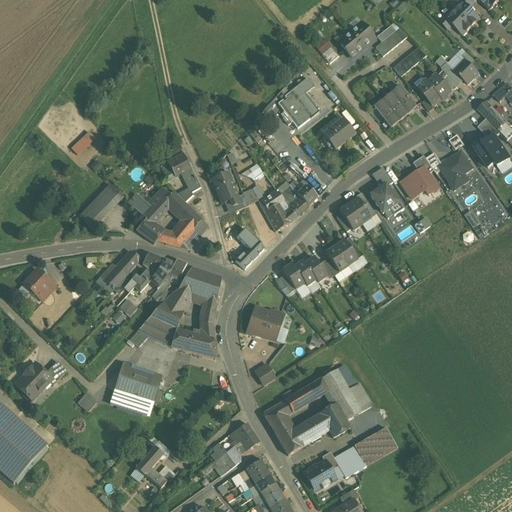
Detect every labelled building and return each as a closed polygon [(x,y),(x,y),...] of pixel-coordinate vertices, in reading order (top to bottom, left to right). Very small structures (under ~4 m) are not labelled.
[(474,6),(468,0),(463,0),(461,2),(470,10),(474,6)] [(498,4),(494,0),(476,0),(478,2),(489,12),(498,4)] [(470,10),(461,2),(457,6),(460,8),(455,13),(471,30),(480,21),(470,10)] [(471,30),(455,13),(451,18),(448,15),(444,19),(452,28),(463,38),(471,30)] [(452,28),(444,19),(439,23),(448,32),(452,28)] [(375,41),(361,25),(350,35),(363,50),(375,41)] [(391,28),(377,39),(381,44),(384,42),(389,38),(394,34),(395,33),(391,28)] [(407,39),(398,30),(395,33),(394,34),(401,43),(407,39)] [(394,34),(389,38),(397,47),(401,43),(394,34)] [(363,50),(350,35),(338,44),(352,60),(363,50)] [(397,47),(389,38),(384,42),(392,51),(397,47)] [(392,51),(384,42),(381,44),(380,46),(387,55),(392,51)] [(328,50),(322,43),(315,49),(321,56),(328,50)] [(387,55),(380,46),(375,49),(383,59),(387,55)] [(331,49),(322,57),(329,66),(338,58),(331,49)] [(427,58),(418,49),(412,54),(419,64),(427,58)] [(419,64),(412,54),(407,58),(415,68),(419,64)] [(474,62),(466,54),(462,59),(465,63),(466,62),(470,66),(474,62)] [(441,57),(436,63),(442,68),(447,63),(441,57)] [(415,68),(407,58),(402,62),(410,71),(415,68)] [(410,71),(402,62),(398,66),(405,75),(410,71)] [(455,73),(454,74),(463,82),(468,87),(479,75),(470,66),(466,62),(465,63),(455,73)] [(455,73),(446,65),(441,71),(443,72),(458,87),(463,82),(454,74),(455,73)] [(405,75),(398,66),(393,70),(401,79),(405,75)] [(458,87),(443,72),(438,77),(450,93),(452,91),(455,91),(459,88),(458,87)] [(438,77),(437,77),(435,76),(433,78),(432,81),(428,84),(442,101),(443,103),(445,103),(448,101),(448,98),(452,95),(450,93),(438,77)] [(307,81),(289,95),(310,121),(309,121),(310,121),(319,114),(304,96),(313,89),(307,81)] [(428,84),(427,82),(425,82),(422,84),(422,86),(417,90),(426,101),(432,108),(435,108),(437,106),(437,104),(442,101),(428,84)] [(294,83),(285,90),(289,94),(297,87),(294,83)] [(511,90),(506,84),(493,98),(499,104),(506,97),(508,95),(511,91),(511,90)] [(417,108),(401,89),(392,96),(408,115),(417,108)] [(310,121),(289,95),(284,98),(285,100),(277,106),(292,124),(297,131),(309,121),(310,121)] [(408,115),(392,96),(383,103),(399,123),(408,115)] [(432,108),(426,101),(422,105),(429,114),(434,110),(432,108)] [(399,123),(383,103),(374,110),(390,130),(399,123)] [(500,117),(486,104),(478,111),(492,125),(500,117)] [(286,117),(282,120),(288,127),(292,124),(286,117)] [(506,124),(500,117),(492,125),(498,131),(506,124)] [(343,121),(322,137),(335,153),(355,137),(343,121)] [(485,121),(478,129),(489,141),(494,137),(495,139),(500,136),(485,121)] [(511,137),(511,130),(506,124),(498,131),(508,142),(511,137)] [(88,132),(70,149),(77,157),(96,140),(88,132)] [(457,136),(449,142),(456,152),(464,147),(457,136)] [(489,141),(475,150),(488,170),(495,165),(498,169),(510,161),(495,139),(494,137),(489,141)] [(180,149),(169,155),(173,161),(183,157),(182,156),(183,156),(180,149)] [(226,156),(229,166),(237,163),(233,153),(226,156)] [(441,167),(438,169),(441,172),(454,192),(464,186),(460,180),(473,170),(462,153),(441,167)] [(441,167),(434,155),(425,161),(433,173),(435,176),(441,172),(438,169),(441,167)] [(173,161),(170,163),(170,164),(173,170),(177,176),(179,175),(183,173),(190,169),(190,170),(190,169),(183,156),(182,156),(183,157),(173,161)] [(423,158),(413,165),(418,173),(424,169),(428,176),(433,173),(425,161),(423,158)] [(170,164),(161,169),(167,181),(169,180),(166,174),(173,170),(170,164)] [(245,175),(253,182),(262,171),(253,165),(245,175)] [(190,170),(190,169),(183,173),(190,187),(192,191),(193,193),(200,189),(190,170)] [(428,176),(424,169),(418,173),(415,175),(426,191),(425,192),(428,196),(438,190),(428,176)] [(173,170),(166,174),(169,180),(177,176),(173,170)] [(382,170),(372,177),(379,187),(381,186),(383,188),(386,186),(387,187),(387,188),(392,184),(382,170)] [(183,173),(179,175),(186,189),(190,187),(183,173)] [(228,175),(212,182),(222,206),(227,204),(230,203),(232,209),(240,206),(237,199),(228,175)] [(415,175),(400,185),(411,201),(425,192),(426,191),(415,175)] [(295,182),(289,187),(295,193),(297,196),(301,192),(298,189),(300,187),(295,182)] [(124,199),(110,185),(78,218),(92,232),(124,199)] [(258,186),(252,191),(254,195),(258,201),(265,197),(258,186)] [(383,188),(370,197),(383,215),(390,210),(395,218),(404,211),(387,188),(387,187),(386,186),(383,188)] [(186,189),(180,192),(184,196),(192,191),(190,187),(186,189)] [(289,187),(279,195),(284,202),(287,199),(294,193),(289,187)] [(317,200),(309,191),(305,188),(301,192),(297,196),(300,199),(308,209),(317,200)] [(163,190),(147,206),(139,215),(146,222),(170,197),(163,191),(163,190)] [(184,196),(180,192),(175,197),(184,205),(193,197),(191,194),(193,193),(192,191),(184,196)] [(252,191),(242,194),(243,197),(248,207),(258,202),(258,201),(254,195),(252,191)] [(277,192),(262,203),(268,213),(277,207),(284,202),(279,195),(277,192)] [(294,193),(287,199),(292,206),(300,199),(297,196),(295,193),(294,193)] [(170,197),(146,222),(152,226),(169,209),(181,222),(191,212),(184,205),(175,197),(173,195),(170,197)] [(368,204),(361,195),(356,198),(358,200),(363,207),(368,204)] [(147,206),(137,196),(129,205),(139,215),(147,206)] [(248,207),(243,197),(237,199),(240,206),(232,209),(234,214),(248,209),(248,207)] [(292,206),(288,210),(290,213),(296,219),(308,209),(300,199),(292,206)] [(363,207),(358,200),(349,207),(362,226),(371,220),(363,207)] [(288,210),(288,209),(284,202),(277,207),(288,226),(296,220),(296,219),(290,213),(288,210)] [(288,226),(277,207),(268,213),(264,214),(275,234),(288,226)] [(362,226),(349,207),(339,213),(341,216),(351,231),(352,232),(362,226)] [(472,229),(480,225),(472,211),(465,215),(472,229)] [(170,240),(165,246),(179,250),(201,222),(191,212),(181,222),(184,224),(170,240)] [(351,231),(341,216),(336,219),(346,234),(351,231)] [(425,217),(414,226),(421,234),(432,226),(425,217)] [(152,226),(146,222),(136,234),(153,246),(154,246),(156,244),(165,246),(170,240),(152,226)] [(201,222),(179,250),(188,252),(207,228),(201,222)] [(244,231),(236,239),(240,243),(248,250),(256,242),(244,231)] [(474,242),(472,236),(469,237),(468,234),(463,236),(465,245),(474,242)] [(356,248),(349,239),(344,242),(351,251),(356,248)] [(256,242),(248,250),(235,264),(244,272),(264,251),(256,242)] [(344,242),(335,248),(348,268),(357,261),(351,251),(344,242)] [(348,268),(335,248),(326,255),(329,259),(339,274),(348,268)] [(130,252),(115,269),(119,273),(118,275),(124,280),(129,274),(140,261),(130,252)] [(163,262),(149,257),(147,261),(148,262),(145,268),(150,271),(147,275),(153,280),(159,273),(163,262)] [(319,266),(314,259),(305,265),(316,282),(316,283),(317,285),(327,279),(325,276),(319,266)] [(339,274),(329,259),(324,263),(330,272),(334,278),(339,274)] [(174,267),(163,262),(159,273),(153,280),(150,283),(158,290),(166,281),(170,277),(174,267)] [(174,267),(170,277),(171,278),(180,281),(187,266),(177,262),(174,267)] [(316,282),(305,265),(303,263),(294,269),(305,285),(304,286),(307,289),(316,283),(316,282)] [(330,272),(324,263),(319,266),(325,276),(330,272)] [(115,269),(111,266),(95,284),(105,292),(109,288),(113,292),(115,290),(109,285),(118,275),(119,273),(115,269)] [(305,285),(294,269),(292,266),(282,272),(285,276),(295,291),(295,292),(304,286),(305,285)] [(138,279),(145,272),(141,268),(135,276),(138,279)] [(220,281),(191,271),(184,283),(181,288),(178,293),(190,297),(205,303),(216,307),(221,283),(220,281)] [(56,289),(37,272),(23,286),(42,304),(56,289)] [(134,279),(123,291),(129,296),(135,289),(143,280),(147,275),(145,273),(139,280),(135,277),(134,279)] [(113,292),(118,296),(123,291),(134,279),(129,274),(124,280),(115,290),(113,292)] [(118,275),(109,285),(115,290),(124,280),(118,275)] [(153,280),(147,275),(143,280),(149,284),(150,283),(153,280)] [(295,291),(285,276),(280,280),(286,289),(290,295),(295,291)] [(135,289),(140,294),(149,284),(143,280),(135,289)] [(286,289),(280,280),(275,283),(281,292),(286,289)] [(158,290),(151,299),(155,303),(166,292),(170,287),(170,285),(171,283),(170,283),(166,281),(158,290)] [(166,292),(155,303),(157,304),(153,309),(157,312),(163,306),(170,297),(171,296),(166,292)] [(171,296),(170,297),(163,306),(184,315),(190,297),(178,293),(171,296)] [(127,302),(119,310),(123,314),(131,305),(127,302)] [(216,307),(205,303),(203,309),(215,312),(216,307)] [(131,305),(123,314),(129,319),(137,311),(131,305)] [(157,312),(138,333),(148,339),(171,349),(176,335),(184,315),(163,306),(157,312)] [(282,319),(256,310),(248,334),(256,336),(256,335),(261,337),(260,338),(274,343),(282,319)] [(119,326),(126,318),(119,312),(112,320),(119,326)] [(213,320),(202,321),(203,332),(206,332),(207,340),(213,342),(212,326),(213,320)] [(283,321),(281,327),(286,330),(289,324),(283,321)] [(148,339),(138,333),(130,342),(138,350),(148,339)] [(192,339),(176,335),(171,349),(171,350),(188,355),(192,339)] [(207,340),(193,337),(192,339),(188,355),(215,362),(216,346),(213,342),(207,340)] [(312,339),(309,346),(319,349),(321,342),(312,339)] [(57,363),(46,375),(56,384),(67,373),(57,363)] [(35,365),(15,387),(32,403),(49,385),(52,388),(56,384),(46,375),(35,365)] [(266,367),(255,374),(264,388),(275,381),(266,367)] [(161,381),(122,368),(110,406),(149,419),(153,404),(158,406),(162,393),(158,392),(161,381)] [(356,388),(344,368),(336,373),(348,393),(356,388)] [(348,393),(336,373),(321,382),(328,394),(336,407),(345,423),(346,423),(360,415),(348,393)] [(321,382),(263,416),(270,426),(284,418),(284,417),(314,400),(315,402),(328,394),(321,382)] [(372,408),(359,386),(356,388),(348,393),(360,415),(372,408)] [(231,394),(229,389),(222,392),(223,397),(231,394)] [(96,405),(86,396),(77,405),(88,414),(96,405)] [(47,448),(0,405),(0,473),(13,486),(47,448)] [(345,423),(336,407),(299,429),(308,445),(332,431),(345,423)] [(293,433),(284,418),(270,426),(288,458),(308,445),(299,429),(293,433)] [(345,423),(332,431),(336,438),(350,430),(346,423),(345,423)] [(247,426),(235,433),(239,440),(241,443),(253,435),(247,426)] [(386,429),(354,448),(366,469),(398,450),(386,429)] [(239,440),(235,433),(231,436),(235,443),(239,440)] [(253,435),(241,443),(242,445),(247,452),(259,445),(253,435)] [(158,445),(153,439),(150,443),(155,448),(158,445)] [(235,443),(232,446),(234,449),(235,448),(241,443),(239,440),(235,443)] [(226,454),(219,445),(211,451),(214,453),(210,457),(215,463),(226,454)] [(247,452),(242,445),(238,448),(239,449),(242,453),(243,455),(247,452)] [(338,468),(346,481),(366,469),(354,448),(334,460),(338,468)] [(155,449),(136,471),(161,491),(166,484),(162,480),(157,477),(151,471),(159,461),(162,464),(170,455),(167,453),(163,457),(155,449)] [(215,463),(201,475),(203,478),(213,470),(216,473),(231,462),(226,454),(215,463)] [(334,460),(330,454),(322,459),(324,464),(325,463),(331,473),(338,468),(334,460)] [(231,462),(216,473),(220,478),(235,467),(231,462)] [(261,463),(246,472),(251,480),(265,471),(261,463)] [(324,464),(304,476),(314,491),(320,487),(323,490),(329,486),(327,483),(334,479),(331,473),(325,463),(324,464)] [(165,468),(157,477),(162,480),(169,472),(165,468)] [(265,471),(251,480),(256,487),(270,478),(265,471)] [(169,472),(162,480),(166,484),(167,483),(168,484),(174,477),(173,477),(174,476),(169,472)] [(246,472),(238,477),(243,485),(251,480),(246,472)] [(270,478),(256,487),(260,495),(275,486),(270,478)] [(251,480),(243,485),(239,487),(243,495),(256,487),(251,480)] [(226,484),(217,490),(221,495),(230,488),(226,484)] [(275,486),(260,495),(265,503),(280,494),(275,486)] [(243,495),(242,496),(246,504),(252,500),(260,495),(256,487),(243,495)] [(353,491),(342,498),(346,506),(353,502),(358,499),(353,491)] [(280,494),(265,503),(270,510),(284,501),(280,494)] [(260,495),(252,500),(256,508),(258,507),(265,503),(260,495)] [(111,505),(103,496),(99,500),(108,508),(111,505)] [(284,501),(270,510),(270,511),(284,511),(289,509),(284,501)] [(346,506),(335,511),(358,511),(353,502),(346,506)] [(265,503),(258,507),(261,511),(266,511),(270,510),(265,503)]
